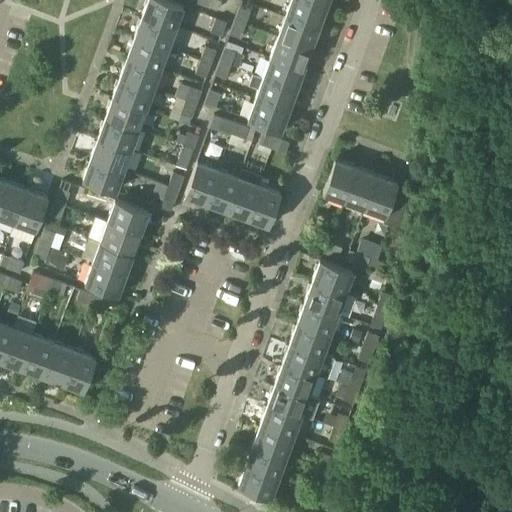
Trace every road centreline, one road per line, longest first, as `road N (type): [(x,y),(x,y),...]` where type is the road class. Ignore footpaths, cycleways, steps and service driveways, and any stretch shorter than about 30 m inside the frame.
road 1 (residential): [(368,0),(187,509)]
road 2 (tertiary): [(187,509),(51,450),(0,444)]
